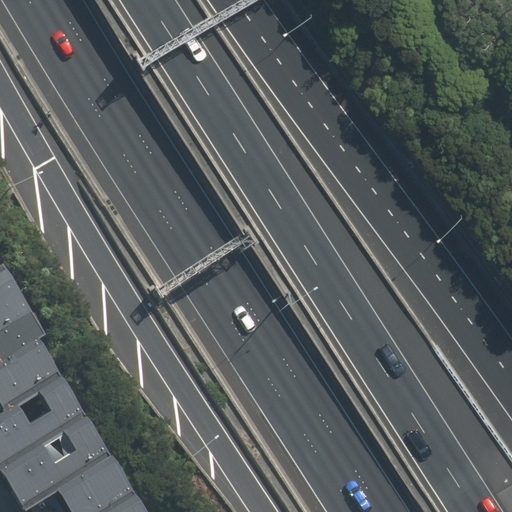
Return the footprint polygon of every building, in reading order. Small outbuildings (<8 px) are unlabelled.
[(0,359),(33,339),(42,333),(0,265),(0,359)] [(0,408),(55,374),(33,339),(0,359),(0,408)] [(0,465),(81,415),(55,374),(0,408),(0,410),(3,415),(0,416),(0,465)] [(52,492),(108,458),(81,415),(0,465),(0,477),(21,511),(52,492)] [(64,511),(100,511),(130,494),(108,458),(52,492),(64,511)] [(141,511),(130,494),(100,511),(141,511)]
